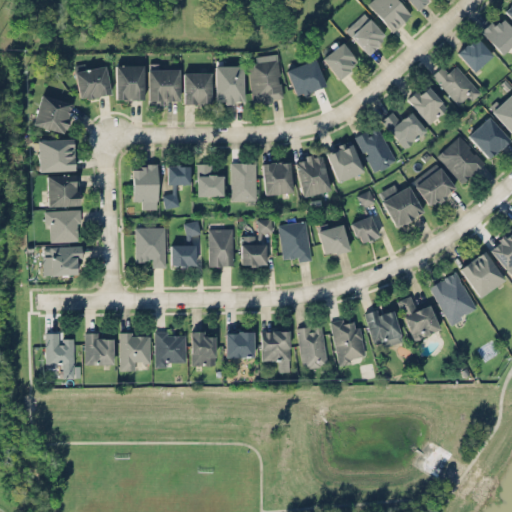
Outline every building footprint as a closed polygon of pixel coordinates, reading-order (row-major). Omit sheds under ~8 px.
[(393,30),(410,12),(398,0),(371,0),(367,4),(393,30)] [(407,0),(416,9),(425,0),(407,0)] [(511,43),(511,28),(499,14),(481,30),(501,53),(511,43)] [(385,36),(369,18),(350,34),(366,53),(385,36)] [(456,52),(473,70),(491,53),(475,35),(456,52)] [(338,77),(357,61),(341,41),(321,57),(338,77)] [(286,70),(297,96),(324,84),(313,58),(286,70)] [(248,62),(252,101),(281,98),(277,59),(248,62)] [(142,64),(115,64),(115,98),(142,98),(142,64)] [(215,102),(242,102),(242,64),(215,64),(215,102)] [(479,90),(455,64),(448,71),(442,64),(431,74),(461,107),(479,90)] [(109,93),(105,65),(74,70),(78,98),(109,93)] [(177,67),(146,67),(146,103),(177,103),(177,67)] [(182,103),(210,103),(210,71),(182,71),(182,103)] [(406,98),(428,123),(446,106),(424,82),(406,98)] [(511,132),(511,89),(490,110),(511,132)] [(62,132),(71,102),(41,93),(32,123),(62,132)] [(425,131),(410,110),(400,117),(395,109),(381,118),(402,147),(425,131)] [(508,137),(487,115),(467,135),(489,157),(508,137)] [(393,162),(379,125),(356,133),(370,170),(393,162)] [(435,155),(462,183),(484,161),(457,133),(435,155)] [(37,138),(37,170),(73,170),(73,138),(37,138)] [(362,170),(349,139),(324,150),(338,180),(362,170)] [(294,158),(301,194),(327,189),(320,153),(294,158)] [(221,173),(212,173),(212,162),(196,162),(196,194),(221,194),(221,173)] [(230,199),(254,199),(254,162),(230,162),(230,199)] [(262,192),(289,192),(289,162),(262,162),(262,192)] [(131,163),(131,197),(140,197),(140,207),(156,207),(156,163),(131,163)] [(188,164),(165,164),(165,183),(188,183),(188,164)] [(454,186),(437,165),(413,185),(431,206),(454,186)] [(78,174),(46,174),(46,204),(78,204),(78,174)] [(421,211),(407,183),(379,197),(394,225),(421,211)] [(355,195),(360,206),(374,201),(369,189),(355,195)] [(163,192),(163,205),(176,205),(176,192),(163,192)] [(45,209),(46,240),(79,239),(78,209),(45,209)] [(377,235),(368,214),(349,222),(358,244),(377,235)] [(197,219),(183,222),(185,235),(199,233),(197,219)] [(305,220),(278,222),(282,262),(309,259),(305,220)] [(324,256),(348,247),(339,222),(315,230),(324,256)] [(133,225),(133,257),(146,257),(146,266),(165,266),(165,225),(133,225)] [(207,265),(232,265),(232,227),(207,227),(207,265)] [(487,249),(508,270),(511,266),(511,230),(509,227),(487,249)] [(264,264),(263,242),(257,242),(257,233),(239,233),(239,265),(264,264)] [(169,265),(194,265),(194,243),(169,243),(169,265)] [(80,245),(50,245),(50,273),(80,273),(80,245)] [(503,278),(483,250),(458,268),(478,296),(503,278)] [(428,283),(447,324),(476,312),(457,270),(428,283)] [(428,299),(416,303),(412,294),(397,299),(411,339),(438,330),(428,299)] [(400,341),(392,305),(365,311),(372,347),(400,341)] [(337,363),(365,359),(359,323),(350,325),(348,316),(330,319),(337,363)] [(321,324),(296,326),(300,367),(325,364),(321,324)] [(279,370),(288,370),(288,329),(259,329),(260,359),(279,359),(279,370)] [(184,330),(153,330),(153,364),(184,364),(184,330)] [(212,364),(212,330),(189,330),(189,364),(212,364)] [(223,356),(251,356),(251,330),(223,330),(223,356)] [(45,361),(55,361),(55,370),(72,370),(72,338),(62,338),(62,331),(45,331),(45,361)] [(149,331),(118,331),(118,369),(138,369),(138,361),(149,361),(149,331)] [(111,333),(83,333),(83,363),(111,363),(111,333)]
